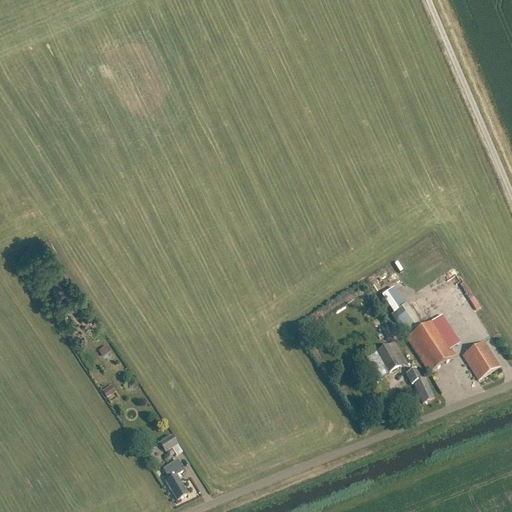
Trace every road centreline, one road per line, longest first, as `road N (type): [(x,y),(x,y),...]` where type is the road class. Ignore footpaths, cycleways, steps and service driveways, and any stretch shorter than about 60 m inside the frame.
road 1 (unclassified): [(189,511),(511,383)]
road 2 (unclassified): [(511,198),(428,0)]
